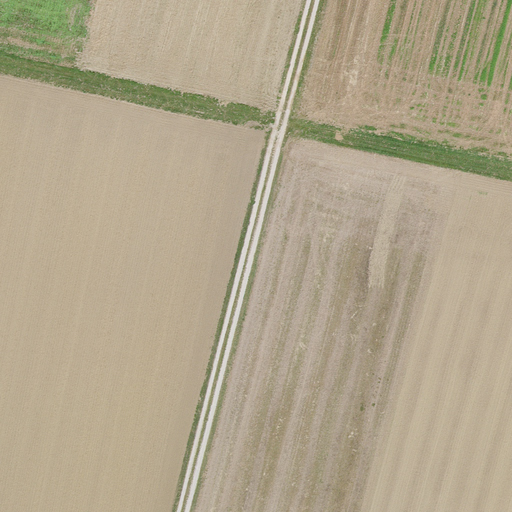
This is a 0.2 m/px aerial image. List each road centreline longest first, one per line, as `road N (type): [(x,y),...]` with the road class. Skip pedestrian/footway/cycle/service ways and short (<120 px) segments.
road 1 (track): [(181,511),(310,0)]
road 2 (track): [(511,173),(0,66)]
